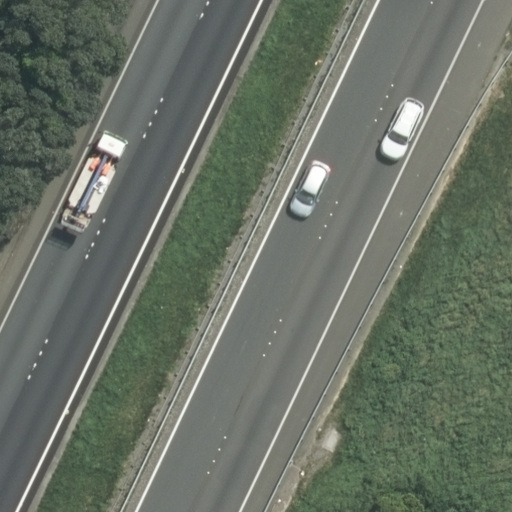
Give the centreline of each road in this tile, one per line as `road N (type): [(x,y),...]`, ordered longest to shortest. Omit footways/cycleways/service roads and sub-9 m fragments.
road 1 (motorway): [(422,0),(175,511)]
road 2 (motorway): [(0,441),(211,0)]
